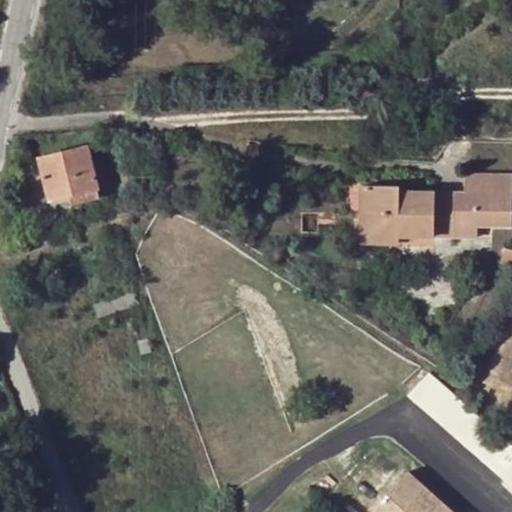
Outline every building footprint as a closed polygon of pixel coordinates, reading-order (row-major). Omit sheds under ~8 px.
[(52,201),(72,196),(98,189),(97,185),(105,184),(101,170),(94,172),(88,146),(39,159),(52,201)] [(511,226),(510,174),(463,176),(463,194),(433,193),(399,193),(399,188),(369,188),(369,207),(369,212),(361,212),(361,236),(399,238),(400,238),(404,238),(434,238),(477,239),(477,227),(511,226)] [(100,196),(98,189),(72,196),(74,203),(100,196)] [(399,245),(399,238),(361,236),(360,245),(399,245)] [(502,264),(511,266),(511,250),(506,248),(502,264)] [(98,317),(135,304),(137,304),(129,282),(121,284),(124,295),(94,305),(98,317)] [(141,354),(150,351),(147,340),(137,343),(141,354)] [(511,449),(428,375),(407,399),(511,490),(511,449)] [(451,511),(408,473),(373,511),(451,511)]
